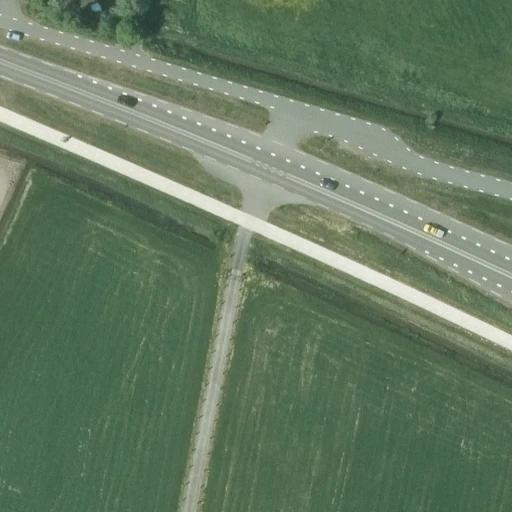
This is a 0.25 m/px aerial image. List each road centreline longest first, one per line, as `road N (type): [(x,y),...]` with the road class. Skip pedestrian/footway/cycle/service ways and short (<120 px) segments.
road 1 (primary): [(511,278),(0,62)]
road 2 (unclassified): [(511,189),(411,160),(352,126),(0,19)]
